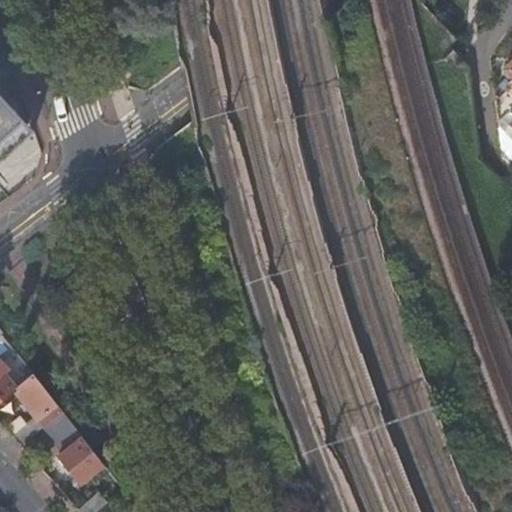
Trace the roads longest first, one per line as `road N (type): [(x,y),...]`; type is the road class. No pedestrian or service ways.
road 1 (secondary): [(229,511),(94,162)]
road 2 (tertiary): [(307,0),(94,162)]
road 3 (residential): [(511,18),(479,51),(493,155),(511,175)]
road 4 (secondary): [(94,162),(60,61),(52,0)]
